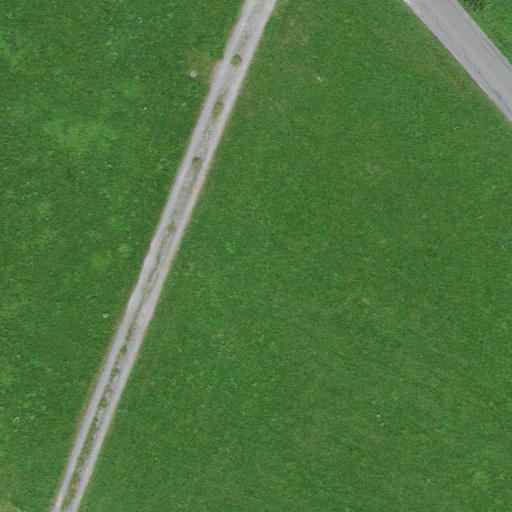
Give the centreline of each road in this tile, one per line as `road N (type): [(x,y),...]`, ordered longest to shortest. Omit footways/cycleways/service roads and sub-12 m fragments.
road 1 (track): [(61,511),(264,0)]
road 2 (residential): [(511,95),(431,0)]
